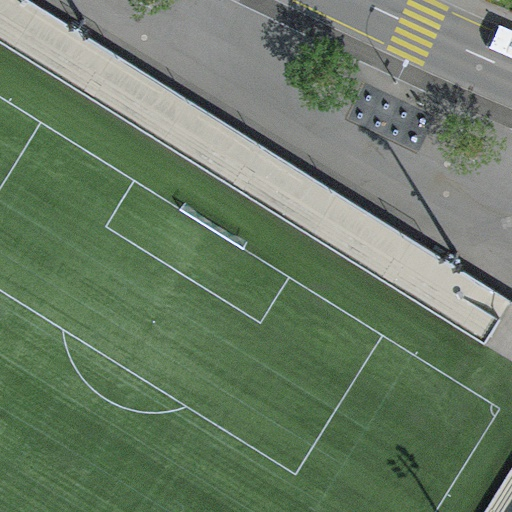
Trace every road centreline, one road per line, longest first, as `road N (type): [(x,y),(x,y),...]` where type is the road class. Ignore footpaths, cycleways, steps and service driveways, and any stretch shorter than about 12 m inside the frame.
road 1 (unknown): [(244,165),(422,253),(456,231),(511,133)]
road 2 (tertiary): [(511,68),(359,0)]
